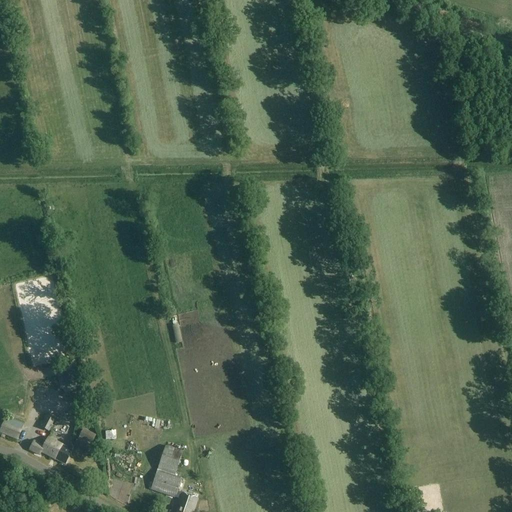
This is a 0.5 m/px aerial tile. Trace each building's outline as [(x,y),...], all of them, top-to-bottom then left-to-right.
[(46,417),(41,428),(49,432),(49,431),(52,432),(55,427),(52,426),(54,421),(46,417)] [(165,431),(167,422),(157,421),(156,430),(165,431)] [(0,432),(18,440),(21,431),(4,423),(0,432)] [(97,446),(92,443),(96,436),(83,429),(74,446),(92,456),(97,446)] [(117,441),(115,431),(109,432),(111,442),(117,441)] [(48,438),(46,442),(41,439),(39,444),(34,442),(29,450),(40,456),(41,452),(65,465),(72,451),(48,438)] [(192,511),(197,499),(177,492),(182,479),(174,476),(183,452),(166,446),(157,471),(151,490),(179,499),(177,505),(180,506),(177,511),(192,511)]
